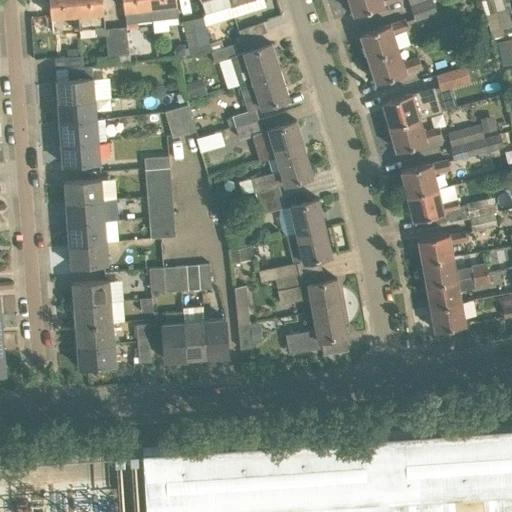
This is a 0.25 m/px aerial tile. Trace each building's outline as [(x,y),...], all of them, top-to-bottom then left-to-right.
[(77,0),(50,0),(52,16),(78,13),(77,0)] [(103,7),(103,0),(102,0),(77,0),(78,13),(79,13),(80,29),(95,28),(96,35),(107,35),(109,55),(120,54),(117,28),(105,29),(105,27),(104,11),(103,7)] [(126,9),(127,23),(138,21),(153,20),(150,0),(124,0),(125,5),(126,9)] [(150,0),(153,20),(155,31),(169,30),(169,24),(179,23),(176,0),(150,0)] [(202,0),(206,13),(226,7),(231,5),(229,0),(202,0)] [(349,0),(355,14),(377,7),(398,0),(349,0)] [(432,0),(430,0),(411,7),(416,21),(438,14),(432,0)] [(511,12),(509,1),(494,4),(493,0),(481,0),(485,15),(487,15),(493,37),(506,35),(511,33),(511,12)] [(212,50),(211,43),(210,43),(204,16),(194,18),(201,53),(212,51),(212,50)] [(201,53),(194,18),(183,20),(189,48),(186,48),(185,49),(186,55),(186,56),(201,53)] [(395,32),(409,28),(406,18),(384,25),(361,33),(369,57),(400,47),(395,32)] [(264,21),(255,24),(238,28),(242,40),(267,33),(264,21)] [(117,28),(120,54),(129,54),(127,29),(127,27),(117,28)] [(511,39),(497,42),(502,65),(511,63),(511,39)] [(252,79),(281,70),(272,43),(238,54),(235,42),(212,50),(212,51),(215,60),(231,55),(240,83),(252,79)] [(175,56),(186,55),(185,49),(186,48),(185,44),(178,44),(175,49),(175,56)] [(400,47),(369,57),(377,81),(422,66),(419,57),(404,61),(400,47)] [(81,55),(79,55),(55,57),(56,68),(68,67),(82,65),(81,55)] [(96,98),(94,80),(93,65),(82,66),(82,65),(68,67),(68,77),(57,78),(58,100),(96,98)] [(466,65),(436,74),(441,91),(471,81),(466,65)] [(281,70),(252,79),(261,106),(290,97),(281,70)] [(498,77),(481,82),(486,97),(503,92),(498,77)] [(203,78),(186,82),(190,98),(208,94),(203,78)] [(442,110),(435,86),(429,88),(405,94),(382,101),(390,125),(420,117),(442,110)] [(97,118),(96,98),(58,100),(60,121),(97,118)] [(195,130),(187,104),(176,107),(184,133),(195,130)] [(176,107),(172,108),(165,111),(173,137),(184,133),(176,107)] [(232,116),(232,117),(235,125),(235,126),(259,119),(257,111),(256,108),(248,110),(232,116)] [(229,127),(235,125),(232,117),(226,119),(229,127)] [(420,117),(390,125),(397,150),(420,143),(443,136),(440,126),(424,131),(420,117)] [(97,118),(60,121),(62,142),(99,139),(99,140),(106,140),(105,119),(97,119),(97,118)] [(277,156),(305,148),(297,119),(274,126),(269,127),(269,128),(263,130),(259,119),(235,126),(238,137),(252,133),(260,161),(277,156)] [(495,120),(482,123),(484,133),(498,129),(495,120)] [(485,138),(484,133),(482,123),(448,132),(452,147),(485,138)] [(455,160),(504,147),(501,134),(485,138),(452,147),(455,160)] [(62,142),(62,145),(63,163),(87,161),(101,160),(99,140),(99,139),(62,142)] [(305,148),(277,156),(281,169),(252,177),(259,202),(282,195),(279,185),(313,175),(305,148)] [(169,155),(144,156),(145,168),(170,166),(169,155)] [(435,172),(450,169),(448,158),(424,164),(401,169),(408,194),(439,187),(435,172)] [(170,166),(145,168),(146,180),(171,178),(170,166)] [(66,202),(103,199),(101,177),(88,178),(65,180),(66,202)] [(146,180),(147,191),(172,189),(171,178),(146,180)] [(457,198),(456,198),(452,185),(439,188),(439,187),(408,194),(414,219),(437,213),(460,208),(457,198)] [(172,189),(147,191),(148,203),(173,201),(172,189)] [(262,213),(285,207),(282,195),(259,202),(262,213)] [(470,216),(497,210),(494,196),(467,202),(470,216)] [(296,233),(326,226),(319,198),(290,205),(296,233)] [(103,199),(66,202),(68,223),(105,220),(103,199)] [(173,201),(148,203),(149,214),(174,212),(173,201)] [(497,210),(470,216),(473,231),(499,225),(497,210)] [(234,211),(220,214),(224,229),(238,225),(234,211)] [(174,212),(149,214),(150,225),(174,223),(174,212)] [(105,220),(68,223),(70,244),(107,241),(105,220)] [(150,225),(151,237),(175,235),(174,223),(150,225)] [(326,226),(296,233),(297,233),(288,235),(294,263),(273,268),(273,267),(259,270),(259,271),(261,281),(275,278),(300,273),(297,262),(303,261),(303,260),(332,253),(326,226)] [(452,242),(467,240),(465,230),(442,234),(419,238),(423,262),(454,256),(452,242)] [(107,241),(70,244),(71,265),(95,263),(108,262),(107,241)] [(246,246),(231,249),(234,263),(248,260),(246,246)] [(454,256),(423,262),(427,285),(458,279),(454,256)] [(200,288),(212,287),(210,262),(198,263),(200,288)] [(486,262),(472,265),(473,275),(488,272),(486,262)] [(187,264),(189,289),(200,288),(198,263),(187,264)] [(175,265),(177,290),(189,289),(187,264),(175,265)] [(164,266),(164,267),(166,290),(177,290),(175,265),(164,266)] [(166,290),(164,267),(149,268),(151,292),(166,290)] [(488,272),(473,275),(475,285),(490,283),(488,272)] [(313,311),(342,305),(337,277),(302,283),(300,273),(275,278),(281,302),(310,296),(313,311)] [(110,279),(102,280),(72,282),(74,304),(111,300),(110,279)] [(427,285),(429,295),(431,306),(462,300),(458,279),(427,285)] [(146,311),(153,310),(152,297),(140,298),(141,307),(141,311),(146,311)] [(111,300),(74,304),(76,324),(113,321),(111,300)] [(462,300),(431,306),(435,330),(467,323),(462,300)] [(347,334),(342,305),(313,311),(316,328),(286,333),(289,352),(324,346),(322,338),(346,334),(347,334)] [(511,305),(503,307),(504,316),(511,315),(511,305)] [(248,306),(236,307),(238,323),(249,322),(248,306)] [(204,319),(207,356),(229,354),(227,331),(226,317),(204,319)] [(204,319),(183,321),(187,358),(207,356),(204,319)] [(113,321),(76,324),(78,345),(114,342),(113,321)] [(183,321),(163,322),(164,335),(165,359),(187,358),(183,321)] [(138,337),(149,336),(148,323),(137,324),(138,337)] [(250,323),(238,324),(241,348),(252,346),(250,323)] [(149,336),(138,337),(140,361),(151,360),(149,336)] [(114,342),(78,345),(79,366),(116,364),(114,342)] [(511,511),(511,422),(304,436),(303,425),(282,427),(283,437),(143,446),(146,511),(511,511)]
